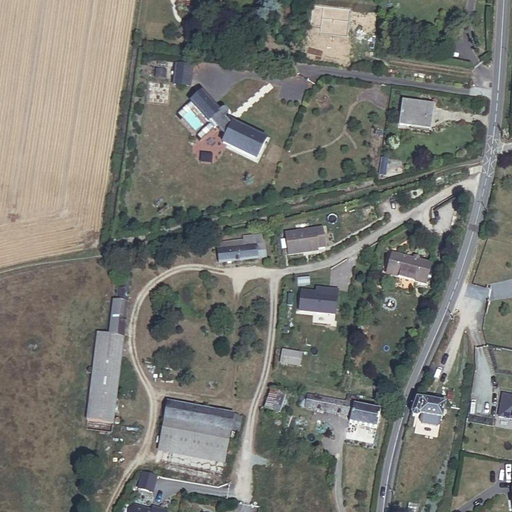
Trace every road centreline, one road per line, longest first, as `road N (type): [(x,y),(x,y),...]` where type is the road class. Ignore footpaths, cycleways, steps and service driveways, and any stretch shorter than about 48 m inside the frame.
road 1 (track): [(0,278),(489,159)]
road 2 (tertiary): [(382,511),(397,434),(458,276),(491,147)]
road 3 (tertiary): [(491,147),(502,0)]
